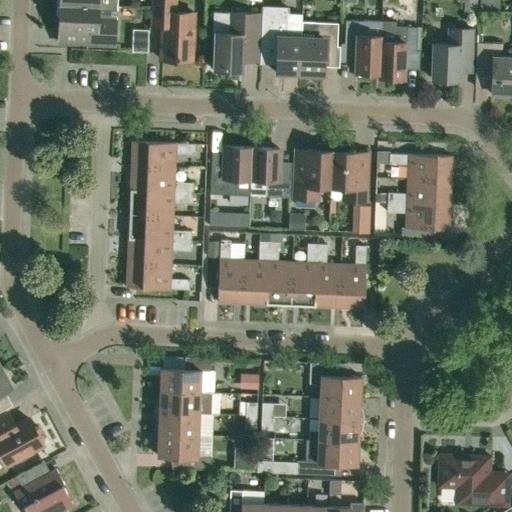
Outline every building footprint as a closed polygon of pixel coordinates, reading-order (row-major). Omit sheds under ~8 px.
[(160,58),(191,60),(193,12),(175,11),(175,0),(150,0),(149,26),(161,26),(160,58)] [(59,3),(57,41),(113,44),(115,6),(59,3)] [(261,6),(260,44),(276,45),(274,72),(298,73),(299,49),(301,20),(288,19),(288,7),(261,6)] [(255,61),(257,13),(229,12),(228,32),(215,32),(214,69),(240,70),(241,61),(255,61)] [(381,21),(345,19),(344,43),(356,44),(355,71),(356,71),(356,78),(369,78),(369,72),(378,72),(378,76),(381,21)] [(301,20),(299,49),(298,73),(322,74),(324,45),(336,46),(337,22),(314,21),(313,28),(301,28),(302,20),(301,20)] [(395,21),(381,20),(381,21),(378,76),(402,77),(403,68),(419,69),(420,50),(415,50),(416,26),(395,25),(395,21)] [(130,28),(130,50),(146,51),(146,28),(130,28)] [(433,42),(432,49),(431,78),(457,79),(457,71),(470,71),(471,29),(448,28),(448,43),(433,42)] [(476,42),(476,49),(475,69),(491,69),(490,93),(511,93),(511,55),(500,55),(501,43),(476,42)] [(131,140),(130,165),(174,166),(174,152),(193,153),(194,143),(175,142),(131,140)] [(329,186),(331,144),(315,143),(315,149),(295,148),(293,198),(315,199),(316,186),(329,186)] [(365,201),(367,152),(347,151),(347,145),(331,144),(329,186),(343,187),(342,200),(365,201)] [(210,171),(209,193),(249,195),(250,179),(251,147),(224,145),(223,172),(210,171)] [(250,179),(265,179),(264,195),(289,196),(290,174),(277,174),(278,148),(251,147),(250,179)] [(388,163),(389,153),(389,151),(376,150),(376,163),(388,164),(388,163)] [(450,180),(451,155),(408,153),(408,154),(389,153),(388,163),(407,164),(407,178),(450,180)] [(174,166),(130,165),(129,189),(192,192),(192,182),(173,181),(174,166)] [(387,192),(387,202),(449,204),(450,180),(407,178),(406,193),(387,192)] [(129,189),(128,213),(172,215),(172,201),(191,201),(192,192),(129,189)] [(405,212),(404,227),(448,229),(449,204),(387,202),(386,211),(405,212)] [(368,232),(368,203),(351,203),(350,232),(368,232)] [(128,213),(127,238),(190,240),(190,230),(171,230),(172,215),(128,213)] [(223,213),(208,213),(208,225),(223,226),(223,213)] [(127,238),(126,262),(170,264),(170,249),(189,250),(190,240),(127,238)] [(229,239),(219,239),(219,258),(218,258),(216,301),(241,302),(243,259),(228,258),(229,239)] [(257,259),(243,259),(241,302),(265,303),(268,241),(258,241),(257,259)] [(277,241),(268,241),(265,303),(289,304),(291,261),(276,260),(277,241)] [(305,261),(291,261),(289,304),(314,305),(316,243),(306,243),(305,261)] [(316,243),(314,305),(338,307),(340,263),(324,262),(325,243),(316,243)] [(340,263),(338,307),(362,308),(364,264),(365,245),(355,245),(354,263),(340,263)] [(126,262),(125,286),(169,288),(188,288),(188,279),(169,278),(170,264),(126,262)] [(160,367),(159,390),(211,392),(213,392),(214,371),(209,371),(210,357),(184,356),(183,368),(160,367)] [(309,362),(308,383),(319,385),(319,396),(359,398),(360,376),(321,374),(321,362),(309,362)] [(0,393),(11,387),(0,366),(0,393)] [(239,386),(256,387),(256,374),(239,374),(239,386)] [(211,392),(159,390),(158,411),(198,413),(198,412),(210,413),(211,392)] [(359,398),(319,396),(318,418),(358,420),(359,398)] [(244,415),(255,415),(256,402),(245,401),(244,415)] [(261,402),(260,416),(272,416),(272,402),(261,402)] [(16,424),(9,410),(0,415),(0,458),(3,465),(42,444),(40,442),(46,439),(38,424),(33,427),(27,418),(16,424)] [(158,411),(157,433),(197,434),(197,425),(198,413),(158,411)] [(255,415),(244,415),(244,428),(255,429),(255,415)] [(272,416),(260,416),(260,429),(271,430),(272,416)] [(317,431),(308,431),(298,430),(298,439),(317,440),(357,442),(358,420),(318,418),(317,431)] [(196,456),(197,434),(157,433),(156,455),(179,456),(178,468),(210,469),(210,457),(196,456)] [(296,460),(295,462),(297,462),(296,473),(317,474),(317,462),(356,464),(357,442),(317,440),(316,451),(304,453),(304,460),(296,460)] [(232,445),(232,467),(252,468),(252,445),(232,445)] [(491,456),(441,454),(439,486),(466,487),(465,503),(506,505),(509,503),(510,477),(490,476),(491,456)] [(256,460),(256,468),(256,471),(269,472),(270,460),(256,460)] [(283,461),(270,460),(269,472),(283,472),(283,461)] [(295,462),(283,461),(283,472),(296,473),(297,462),(295,462)] [(13,492),(21,506),(12,511),(56,511),(72,504),(61,485),(63,484),(55,469),(28,483),(22,472),(15,476),(21,487),(13,492)] [(340,480),(328,479),(328,493),(339,494),(340,480)] [(262,511),(262,503),(263,491),(229,490),(227,511),(262,511)] [(327,506),(327,511),(361,511),(362,502),(349,501),(349,507),(327,506)] [(283,511),(284,504),(262,503),(262,511),(283,511)]
